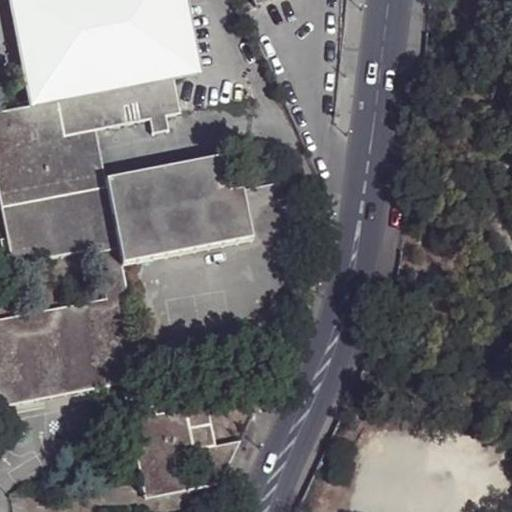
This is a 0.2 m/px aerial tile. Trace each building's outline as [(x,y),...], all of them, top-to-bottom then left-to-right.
[(18,0),(38,110),(171,79),(189,74),(175,0),(18,0)] [(249,0),(256,13),(260,11),(283,0),(249,0)] [(171,79),(38,110),(0,117),(0,220),(10,273),(96,256),(77,153),(61,157),(58,143),(94,138),(147,127),(164,125),(178,121),(171,79)] [(167,138),(164,125),(147,127),(149,142),(167,138)] [(121,392),(144,504),(220,488),(240,446),(194,456),(196,473),(174,478),(170,461),(158,464),(147,410),(120,274),(104,189),(94,138),(58,143),(61,157),(77,153),(96,256),(105,305),(121,392)] [(221,169),(104,189),(120,274),(151,268),(251,247),(241,199),(227,203),(221,169)] [(0,415),(121,392),(105,305),(0,325),(0,415)] [(196,473),(194,456),(189,432),(210,427),(207,406),(184,410),(184,412),(157,418),(155,408),(147,410),(158,464),(170,461),(174,478),(196,473)]
